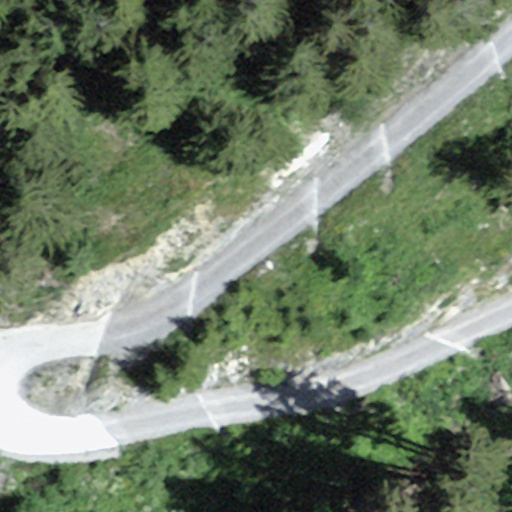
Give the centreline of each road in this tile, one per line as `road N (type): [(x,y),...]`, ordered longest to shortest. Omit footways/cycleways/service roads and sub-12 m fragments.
road 1 (track): [(0,367),(15,351),(141,328),(168,313),(511,39)]
road 2 (track): [(511,311),(317,395),(59,435),(12,424),(0,407)]
